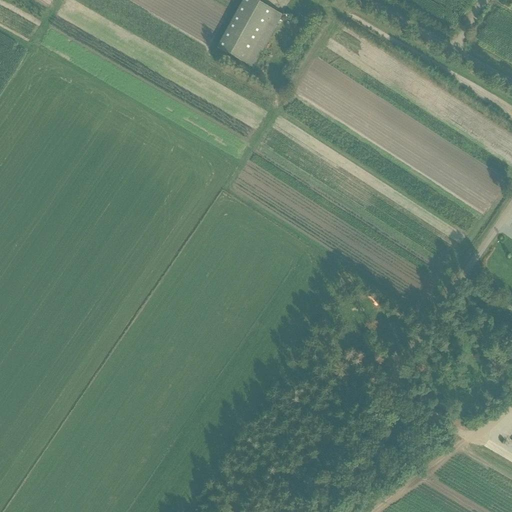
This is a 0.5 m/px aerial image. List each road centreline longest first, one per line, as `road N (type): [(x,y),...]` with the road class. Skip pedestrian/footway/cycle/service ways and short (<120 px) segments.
road 1 (unclassified): [(298,511),(511,199)]
road 2 (unclassified): [(511,80),(366,0)]
